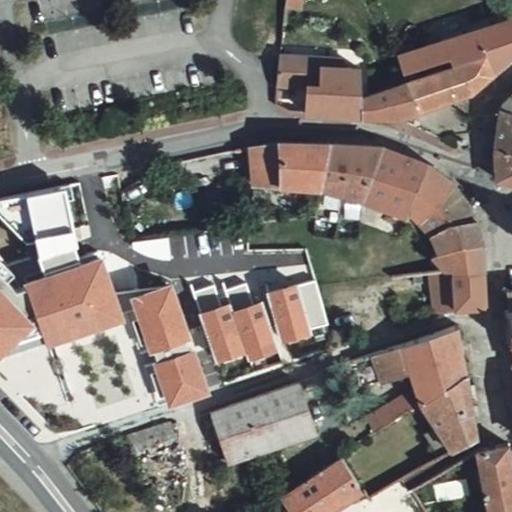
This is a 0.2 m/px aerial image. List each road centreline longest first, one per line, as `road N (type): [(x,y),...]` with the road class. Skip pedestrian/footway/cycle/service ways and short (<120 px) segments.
road 1 (residential): [(20,456),(497,311)]
road 2 (residential): [(0,184),(265,130)]
road 3 (residential): [(479,174),(383,128),(265,130)]
